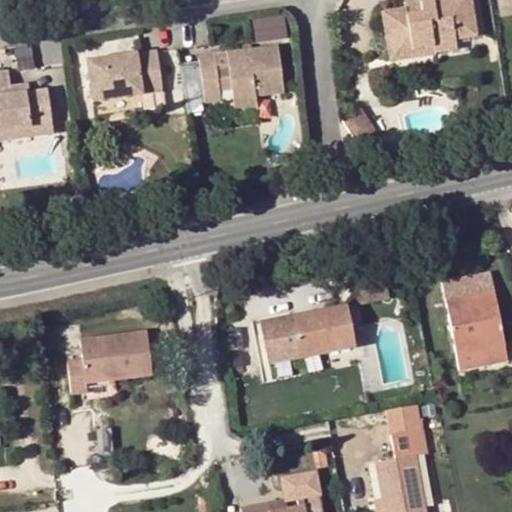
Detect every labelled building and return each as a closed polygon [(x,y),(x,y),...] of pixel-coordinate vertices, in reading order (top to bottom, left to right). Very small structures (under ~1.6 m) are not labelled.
[(381,11),(386,48),(407,45),(408,49),(431,45),(432,52),(454,50),(453,40),(475,37),(469,0),(431,0),(418,2),(420,13),(405,15),(404,8),(381,11)] [(404,3),(404,8),(405,15),(420,13),(418,2),(404,3)] [(256,43),(287,35),(282,13),(250,21),(256,43)] [(407,45),(386,48),(387,60),(432,54),(432,52),(431,45),(408,49),(407,45)] [(255,98),(283,94),(277,47),(226,54),(227,65),(215,66),(214,58),(197,60),(198,64),(203,101),(203,104),(220,102),(219,92),(230,90),(233,112),(256,109),(255,98)] [(157,55),(87,63),(93,103),(162,93),(157,55)] [(198,64),(180,66),(185,103),(203,101),(198,64)] [(0,73),(0,131),(5,131),(6,140),(52,134),(47,90),(30,93),(17,95),(16,85),(10,85),(8,73),(0,73)] [(29,84),(16,85),(17,95),(30,93),(29,84)] [(361,108),(344,120),(366,153),(387,149),(361,108)] [(256,109),(233,112),(235,125),(259,122),(256,109)] [(381,267),(368,271),(373,289),(351,294),(354,307),(389,300),(381,267)] [(368,271),(347,275),(351,294),(373,289),(368,271)] [(440,282),(454,355),(502,347),(488,273),(440,282)] [(354,351),(345,306),(257,324),(266,368),(354,351)] [(145,332),(77,341),(80,360),(65,362),(70,396),(86,394),(85,385),(151,377),(145,332)] [(505,361),(502,347),(454,355),(456,370),(505,361)] [(413,407),(383,411),(387,428),(416,423),(438,418),(435,403),(413,407)] [(416,423),(387,428),(388,436),(417,431),(416,423)] [(373,463),(380,500),(382,511),(423,511),(413,456),(421,455),(417,431),(388,436),(392,460),(373,463)] [(321,450),(311,452),(314,468),(324,466),(321,450)] [(265,511),(263,503),(238,509),(239,511),(238,511),(318,511),(315,496),(300,499),(301,506),(285,509),(270,511),(265,511)] [(282,500),(263,503),(265,511),(270,511),(285,509),(282,500)] [(374,511),(382,511),(380,500),(373,502),(374,511)]
